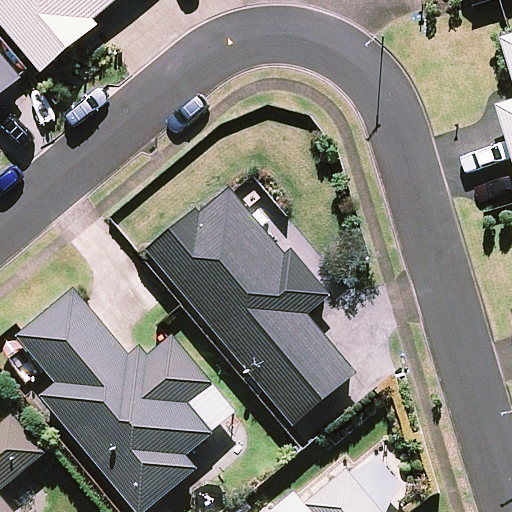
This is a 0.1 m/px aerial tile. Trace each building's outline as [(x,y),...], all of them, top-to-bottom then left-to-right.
[(118,0),(0,0),(0,18),(44,72),(99,26),(94,21),(118,0)] [(511,38),(505,40),(511,63),(511,105),(500,109),(511,148),(511,38)] [(0,89),(19,74),(0,51),(0,89)] [(285,256),(231,188),(153,251),(293,427),(357,376),(308,314),(331,296),(294,250),(285,256)] [(139,366),(78,292),(22,337),(61,385),(46,398),(140,511),(147,511),(195,472),(184,459),(214,433),(190,404),(214,385),(174,337),(139,366)] [(0,421),(0,511),(16,511),(0,492),(46,454),(12,412),(0,421)] [(391,511),(348,460),(304,498),(315,511),(391,511)]
